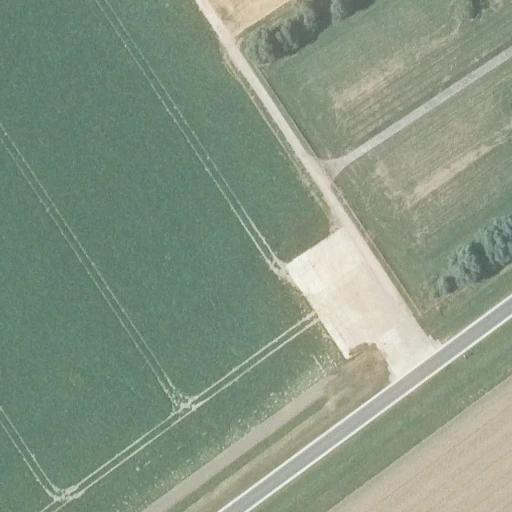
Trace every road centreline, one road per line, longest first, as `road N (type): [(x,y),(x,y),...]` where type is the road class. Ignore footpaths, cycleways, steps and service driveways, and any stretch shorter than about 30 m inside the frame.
road 1 (unclassified): [(224,511),(511,298)]
road 2 (unknown): [(314,180),(432,357)]
